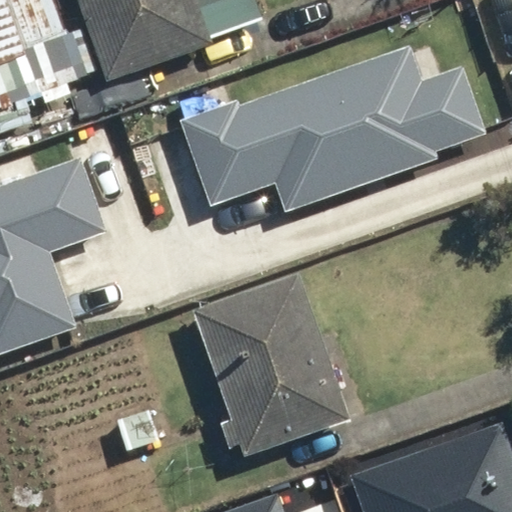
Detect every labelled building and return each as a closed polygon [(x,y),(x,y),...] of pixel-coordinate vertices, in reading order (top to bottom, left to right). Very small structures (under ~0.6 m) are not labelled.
[(61,0),(0,0),(0,64),(75,36),(61,0)] [(268,0),(88,0),(116,77),(275,20),(268,0)] [(419,41),(194,120),(222,205),(285,182),(296,213),(452,159),(447,147),(498,129),(473,56),(429,71),(419,41)] [(88,154),(0,184),(0,351),(88,322),(60,243),(112,225),(88,154)] [(206,304),(243,411),(227,417),(237,446),(253,441),(256,450),(362,414),(312,267),(206,304)] [(511,511),(511,417),(295,499),(307,511),(511,511)]
